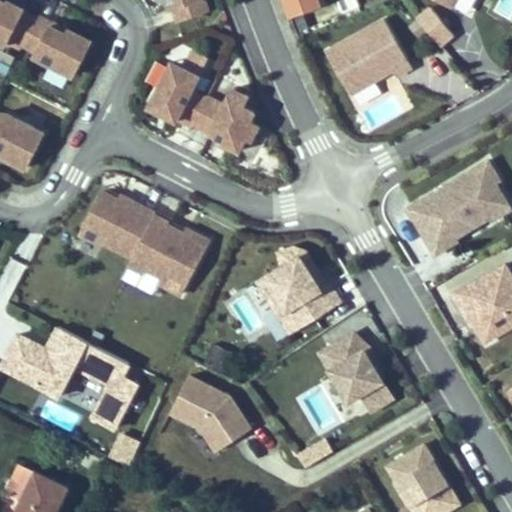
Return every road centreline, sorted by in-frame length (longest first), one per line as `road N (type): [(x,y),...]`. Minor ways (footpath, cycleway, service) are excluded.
road 1 (residential): [(511,487),(331,189)]
road 2 (residential): [(104,129),(237,202),(288,202),(331,189)]
road 3 (residential): [(331,189),(258,0)]
road 4 (residential): [(331,189),(511,96)]
road 5 (residential): [(0,214),(23,223),(50,214),(104,129)]
road 6 (residential): [(104,129),(144,38),(131,7),(119,0)]
